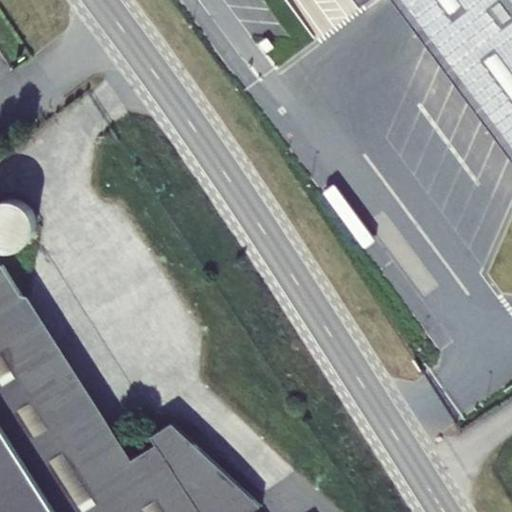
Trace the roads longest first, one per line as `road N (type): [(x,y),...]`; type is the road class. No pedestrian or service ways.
road 1 (secondary): [(101,0),(224,168),(443,511)]
road 2 (unknown): [(154,72),(49,151),(159,368),(312,511)]
road 3 (unknown): [(199,0),(274,96),(382,160),(486,305),(511,322)]
